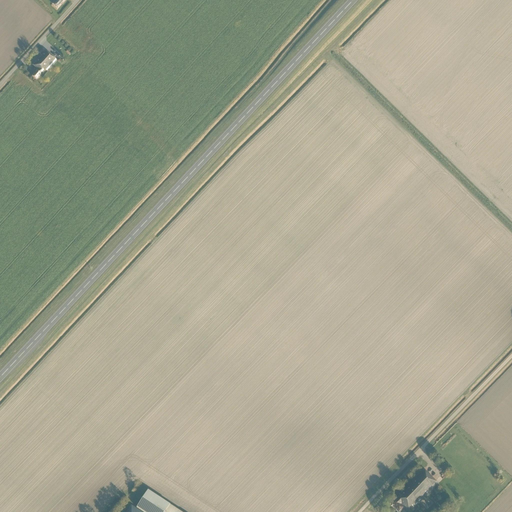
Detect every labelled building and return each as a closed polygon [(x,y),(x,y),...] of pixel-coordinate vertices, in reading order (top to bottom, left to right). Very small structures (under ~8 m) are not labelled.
[(55,0),(52,4),(57,8),(64,0),(55,0)] [(46,50),(41,56),(33,65),(38,70),(37,71),(32,76),(36,80),(41,75),(40,74),(44,71),(45,70),(47,71),(57,60),(46,50)] [(420,504),(439,485),(423,469),(399,494),(400,496),(396,500),(396,499),(392,503),(391,503),(392,506),(393,506),(396,509),(396,511),(397,511),(399,511),(404,508),(408,511),(411,511),(420,503),(420,504)] [(181,511),(148,490),(136,508),(143,511),(181,511)] [(440,507),(444,511),(453,501),(449,498),(440,507)]
